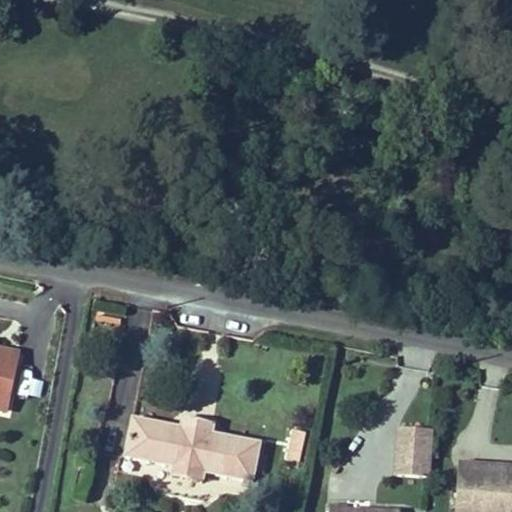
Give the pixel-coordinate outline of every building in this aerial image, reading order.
[(0,347),(0,397),(4,398),(9,371),(0,369),(0,359),(2,348),(0,347)] [(12,349),(2,348),(0,359),(0,369),(9,371),(12,349)] [(179,413),(178,423),(189,415),(179,413)] [(178,423),(128,414),(121,453),(171,462),(178,473),(190,475),(201,467),(249,476),(256,437),(208,428),(201,417),(189,415),(178,423)] [(208,428),(210,419),(201,417),(208,428)] [(433,433),(395,431),(392,480),(431,482),(433,433)] [(169,471),(178,473),(171,462),(169,471)] [(511,511),(511,468),(455,465),(452,511),(511,511)] [(199,477),(201,467),(190,475),(199,477)]
